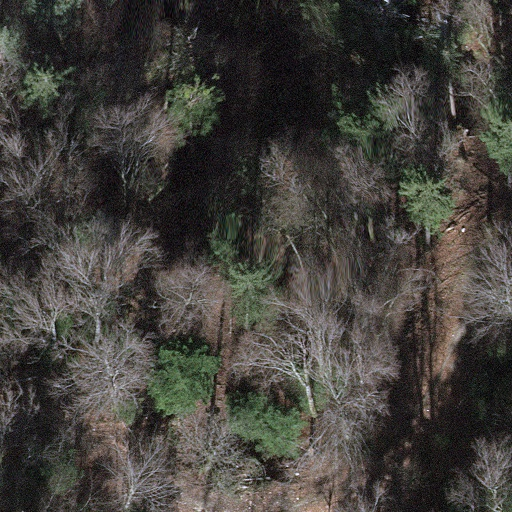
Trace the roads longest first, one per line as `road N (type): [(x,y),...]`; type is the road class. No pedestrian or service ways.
road 1 (track): [(511,232),(433,406),(392,462),(357,493),(298,511)]
road 2 (track): [(186,511),(73,438),(0,430)]
